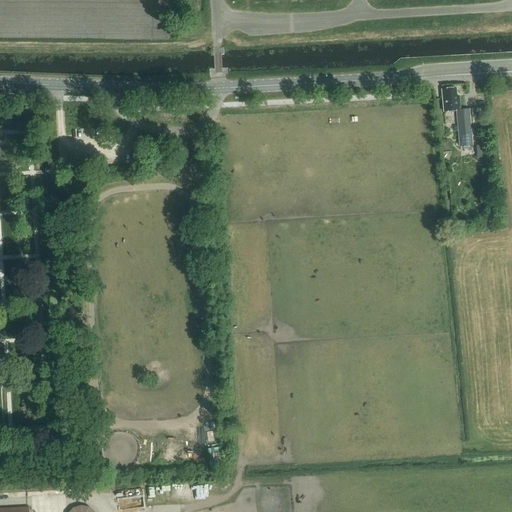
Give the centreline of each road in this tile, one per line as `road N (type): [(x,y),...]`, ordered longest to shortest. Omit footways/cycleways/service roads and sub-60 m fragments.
road 1 (secondary): [(511,67),(220,89)]
road 2 (secondary): [(220,89),(0,84)]
